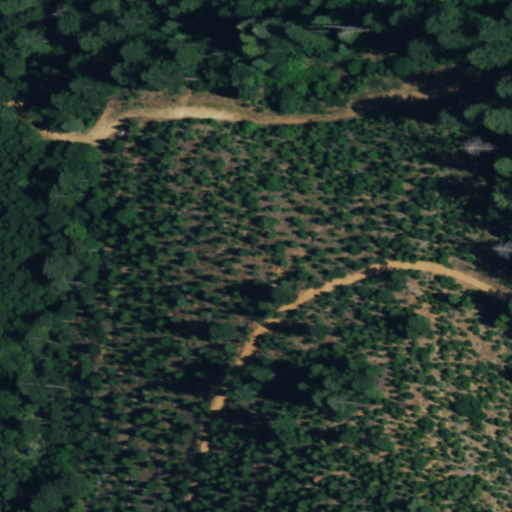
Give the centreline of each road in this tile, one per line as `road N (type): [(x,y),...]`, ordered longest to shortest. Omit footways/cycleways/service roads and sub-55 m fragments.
road 1 (track): [(511,52),(428,88),(294,114),(126,106),(88,121),(46,119),(0,98)]
road 2 (track): [(172,511),(217,384),(279,302),(336,274),(417,258),(511,304)]
